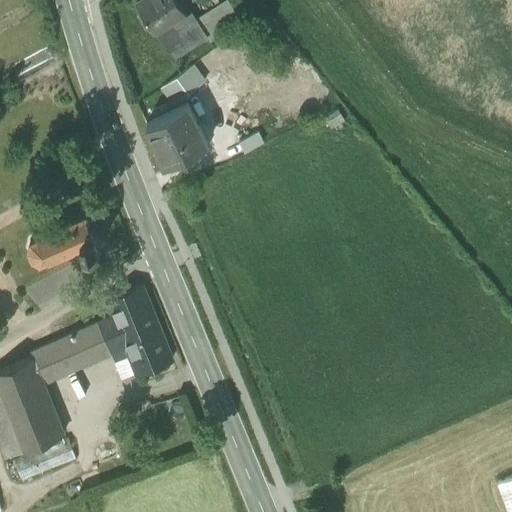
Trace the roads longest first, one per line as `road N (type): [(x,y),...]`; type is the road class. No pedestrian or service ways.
road 1 (secondary): [(159,257),(262,511)]
road 2 (secondary): [(68,0),(159,257)]
road 3 (residential): [(159,257),(0,345)]
